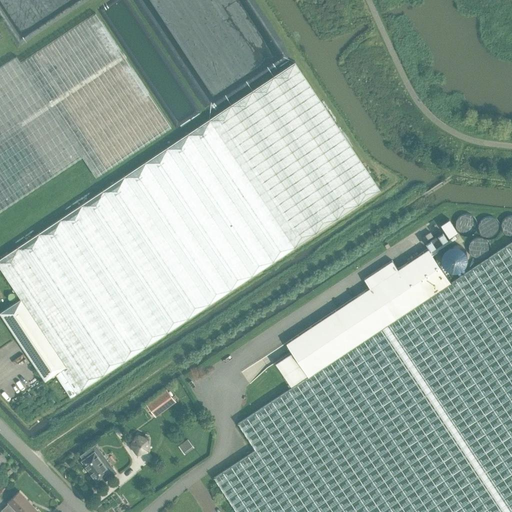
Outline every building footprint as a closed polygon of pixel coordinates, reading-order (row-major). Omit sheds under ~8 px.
[(96,13),(21,62),(83,156),(96,177),(171,127),(96,13)] [(0,211),(83,156),(21,62),(16,56),(0,67),(0,211)] [(56,374),(71,396),(380,190),(295,62),(0,257),(0,267),(21,298),(0,312),(0,313),(45,381),(56,374)] [(458,232),(449,219),(441,224),(449,237),(458,232)] [(422,236),(425,241),(433,236),(430,231),(422,236)] [(442,231),(425,242),(431,251),(448,240),(442,231)] [(286,342),(292,351),(276,363),(292,387),(238,423),(256,449),(214,477),(237,511),(511,511),(511,241),(450,282),(428,248),(397,269),(392,260),(364,279),(370,287),(286,342)] [(167,390),(147,405),(155,416),(175,401),(167,390)] [(137,432),(128,445),(136,456),(150,451),(150,439),(137,432)] [(95,443),(80,455),(83,459),(81,460),(97,481),(103,477),(105,481),(117,472),(95,443)] [(3,511),(39,511),(19,491),(8,502),(8,503),(1,510),(3,511)]
